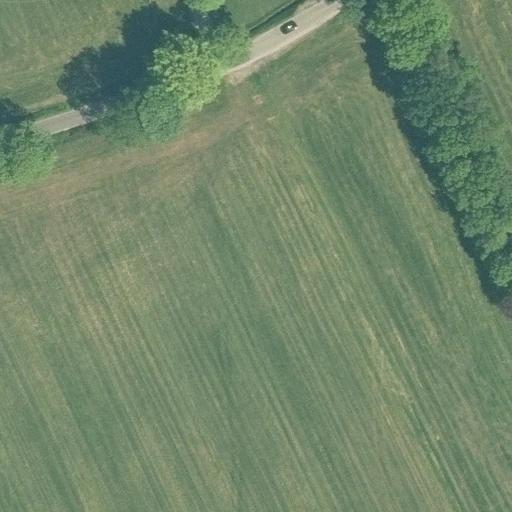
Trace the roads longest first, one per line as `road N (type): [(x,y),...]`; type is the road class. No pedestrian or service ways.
road 1 (tertiary): [(0,142),(226,65),(334,0)]
road 2 (track): [(405,0),(511,244)]
